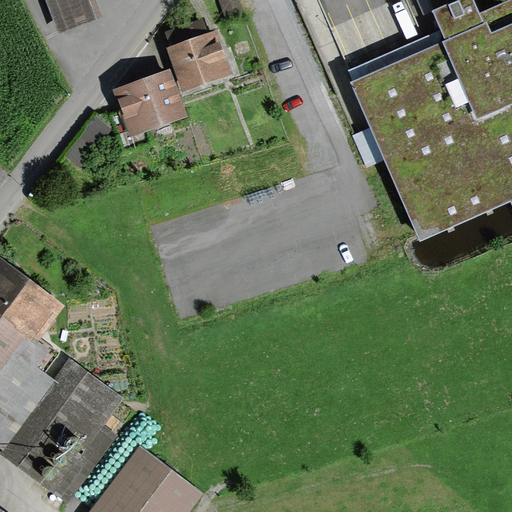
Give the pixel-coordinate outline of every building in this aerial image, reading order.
[(47,0),(59,30),(104,12),(99,0),(47,0)] [(219,0),(228,22),(246,14),(240,0),(219,0)] [(511,0),(500,0),(485,7),(481,0),(441,0),(434,3),(444,25),(348,67),(423,236),(506,199),(511,196),(511,0)] [(235,70),(218,25),(210,28),(205,16),(166,30),(171,43),(168,44),(185,89),(235,70)] [(114,86),(122,107),(108,112),(123,149),(144,141),(140,132),(190,112),(171,64),(114,86)] [(81,168),(112,127),(93,113),(62,154),(81,168)] [(0,444),(3,447),(1,450),(68,500),(117,435),(103,426),(126,395),(72,355),(55,377),(45,369),(64,343),(51,333),(72,305),(0,251),(0,444)] [(189,511),(206,491),(141,442),(87,511),(189,511)]
